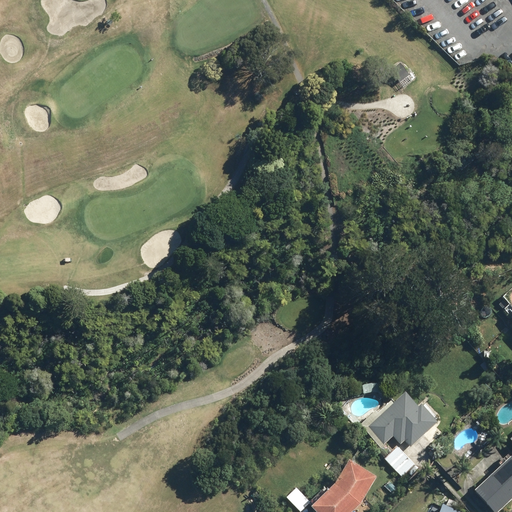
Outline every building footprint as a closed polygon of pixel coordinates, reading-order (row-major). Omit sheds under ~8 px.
[(420,408),(406,393),(368,428),(385,446),(393,439),(399,446),(405,441),(411,448),(438,424),(422,406),(420,408)] [(398,448),(385,460),(404,480),(417,468),(398,448)] [(511,458),(510,457),(474,492),(492,511),(500,511),(511,501),(511,458)] [(434,459),(426,467),(454,496),(462,488),(434,459)] [(313,511),(352,511),(354,511),(355,511),(370,511),(374,508),(364,498),(377,477),(350,461),(335,485),(310,508),(313,511)] [(298,488),(286,498),(298,511),(301,511),(311,504),(298,488)]
